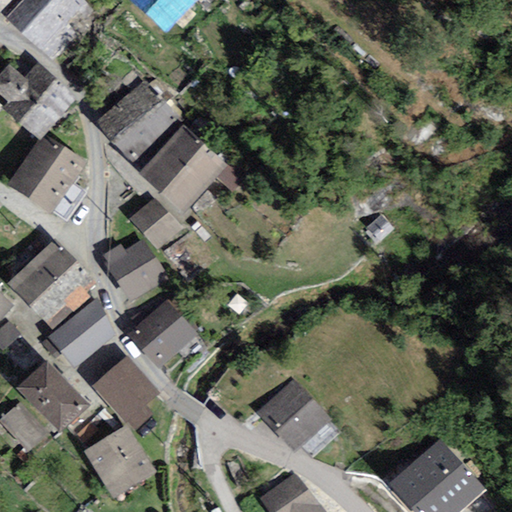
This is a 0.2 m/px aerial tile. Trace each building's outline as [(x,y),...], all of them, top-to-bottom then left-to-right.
[(0,0),(0,12),(10,0),(0,0)] [(56,0),(16,0),(2,16),(22,36),(56,0)] [(90,5),(83,0),(56,0),(22,36),(51,63),(79,35),(69,26),(90,5)] [(200,0),(126,0),(165,37),(200,0)] [(77,98),(37,64),(25,78),(9,64),(0,74),(0,95),(7,102),(2,108),(38,139),(40,140),(45,135),(77,98)] [(110,142),(161,100),(144,81),(94,124),(110,142)] [(161,100),(110,142),(132,163),(178,117),(161,100)] [(86,161),(45,135),(40,140),(38,139),(6,186),(51,215),(86,161)] [(204,144),(160,193),(183,215),(215,179),(232,193),(245,179),(204,144)] [(128,219),(142,233),(168,212),(154,199),(128,219)] [(182,229),(168,212),(142,233),(157,250),(182,229)] [(107,263),(105,264),(130,303),(168,279),(143,240),(125,251),(107,263)] [(51,242),(8,284),(30,305),(77,262),(63,248),(60,251),(51,242)] [(103,256),(107,263),(125,251),(121,245),(103,256)] [(96,283),(77,262),(30,305),(55,332),(92,299),(85,292),(96,283)] [(0,319),(12,306),(0,295),(0,283),(1,283),(0,282),(0,319)] [(95,296),(92,299),(55,332),(47,339),(74,369),(115,336),(95,296)] [(141,350),(183,315),(169,300),(128,334),(141,350)] [(183,315),(141,350),(158,370),(200,335),(183,315)] [(20,334),(9,322),(0,329),(0,348),(2,351),(20,334)] [(159,394),(127,357),(92,387),(124,424),(127,421),(135,430),(153,415),(145,406),(159,394)] [(89,408),(46,362),(16,389),(24,398),(0,421),(29,452),(47,435),(53,442),(89,408)] [(274,433),(313,398),(295,377),(255,413),(274,433)] [(313,398),(274,433),(292,454),(332,419),(313,398)] [(121,437),(77,459),(100,503),(144,481),(121,437)] [(461,511),(481,496),(437,442),(378,490),(395,511),(461,511)] [(326,511),(295,472),(259,499),(268,511),(326,511)]
